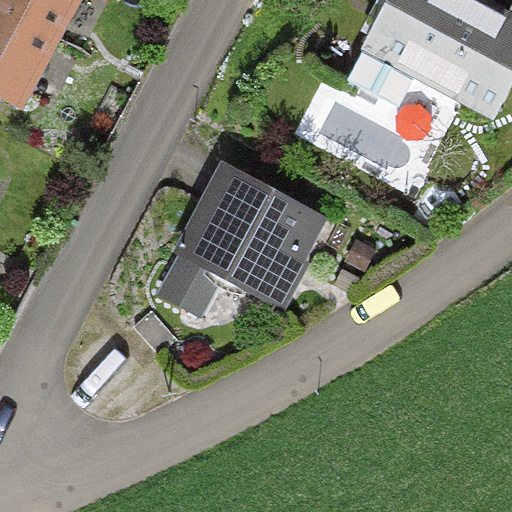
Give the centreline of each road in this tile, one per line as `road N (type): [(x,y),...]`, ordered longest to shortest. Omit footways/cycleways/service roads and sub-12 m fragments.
road 1 (residential): [(511,228),(402,315),(254,399),(0,504)]
road 2 (residential): [(239,0),(0,452)]
